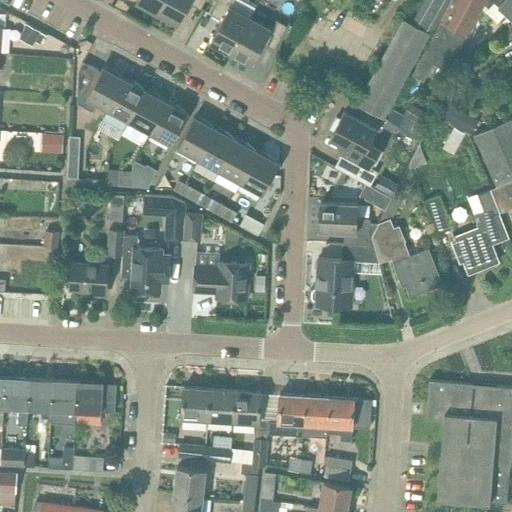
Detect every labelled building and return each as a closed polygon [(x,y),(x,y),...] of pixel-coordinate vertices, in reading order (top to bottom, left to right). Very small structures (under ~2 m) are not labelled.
[(157,12),(164,0),(136,0),(136,1),(157,12)] [(164,0),(157,12),(178,24),(190,3),(200,9),(205,0),(164,0)] [(217,0),(218,0),(211,15),(221,20),(210,41),(231,52),(250,17),(230,6),(232,0),(217,0)] [(431,33),(450,0),(425,0),(412,23),(403,18),(357,104),(384,118),(430,33),(431,33)] [(511,0),(452,0),(413,74),(425,80),(434,63),(449,71),(482,7),(498,21),(506,12),(511,17),(511,0)] [(271,28),(250,17),(231,52),(252,64),(263,43),(274,49),(287,25),(276,19),(271,28)] [(41,43),(45,34),(41,32),(41,30),(27,23),(19,38),(33,45),(36,40),(41,43)] [(503,43),(511,37),(511,28),(511,27),(498,36),(503,43)] [(98,102),(108,108),(125,78),(103,67),(101,70),(83,61),(79,69),(77,103),(93,111),(98,102)] [(69,78),(70,63),(44,62),(44,77),(69,78)] [(64,95),(64,80),(46,78),(45,95),(64,95)] [(129,120),(146,90),(125,78),(108,108),(129,120)] [(150,131),(167,101),(146,90),(129,120),(150,131)] [(172,143),(189,113),(167,101),(150,131),(172,143)] [(427,127),(433,115),(411,103),(405,115),(427,127)] [(469,134),(472,127),(440,109),(436,116),(469,134)] [(377,128),(344,111),(341,118),(337,116),(330,128),(334,130),(330,137),(342,143),(338,150),(342,153),(335,166),(371,185),(378,171),(371,166),(380,149),(369,143),(377,128)] [(199,158),(216,128),(194,116),(178,146),(199,158)] [(511,116),(469,136),(492,188),(511,179),(511,116)] [(220,169),(237,140),(216,128),(199,158),(220,169)] [(63,152),(64,134),(43,132),(42,151),(63,152)] [(241,181),(258,151),(237,140),(220,169),(241,181)] [(411,169),(428,163),(420,144),(409,165),(411,169)] [(263,193),(267,186),(280,163),(258,151),(241,181),(263,193)] [(69,152),(69,162),(79,163),(79,156),(75,152),(69,152)] [(395,227),(391,218),(392,218),(415,177),(411,169),(409,165),(379,222),(379,223),(372,236),(375,245),(380,262),(392,258),(394,262),(393,262),(400,279),(404,278),(411,296),(442,283),(429,249),(411,256),(405,241),(406,241),(400,225),(395,227)] [(132,172),(131,186),(144,187),(148,187),(153,178),(133,167),(132,172)] [(132,172),(119,171),(108,170),(107,180),(108,180),(108,185),(109,185),(118,185),(131,186),(132,172)] [(380,176),(375,186),(392,196),(398,185),(380,176)] [(84,189),(85,178),(68,177),(67,188),(84,189)] [(108,191),(109,185),(108,185),(108,180),(107,180),(98,180),(85,178),(84,189),(108,191)] [(185,195),(190,186),(185,183),(179,180),(174,189),(185,195)] [(511,180),(490,189),(499,212),(511,207),(511,180)] [(185,195),(196,202),(201,192),(190,186),(185,195)] [(480,230),(453,241),(455,246),(459,258),(463,256),(469,273),(498,261),(491,243),(508,237),(500,218),(498,213),(499,212),(490,189),(477,194),(484,211),(474,215),(480,230)] [(379,190),(373,202),(385,209),(392,197),(379,190)] [(145,194),(144,212),(168,213),(168,215),(167,236),(183,237),(184,209),(184,204),(169,196),(145,194)] [(438,234),(453,228),(440,194),(425,201),(438,234)] [(221,215),(226,206),(214,200),(209,209),(221,215)] [(375,245),(372,236),(379,223),(361,222),(361,218),(357,218),(358,204),(321,202),(321,205),(318,208),(317,216),(320,219),(320,230),(345,231),(344,243),(375,245)] [(232,221),(237,212),(226,206),(221,215),(232,221)] [(59,224),(54,211),(42,216),(48,229),(59,224)] [(200,238),(201,218),(201,212),(185,211),(185,217),(184,238),(200,238)] [(110,228),(108,253),(122,254),(124,229),(110,228)] [(57,248),(59,232),(47,231),(45,247),(57,248)] [(132,289),(136,289),(137,293),(147,294),(148,290),(160,290),(161,280),(169,280),(170,254),(162,253),(162,248),(135,247),(136,236),(124,235),(122,276),(133,277),(132,289)] [(375,245),(344,243),(342,243),(342,259),(318,258),(317,288),(313,291),(313,297),(316,301),(316,304),(352,306),(354,261),(379,262),(380,262),(375,245)] [(247,299),(249,263),(219,261),(219,266),(196,265),(195,270),(194,290),(217,291),(217,297),(247,299)] [(106,291),(107,271),(108,265),(72,262),(70,288),(106,291)] [(6,377),(4,406),(19,407),(18,425),(27,425),(28,408),(30,378),(6,377)] [(30,378),(28,408),(43,409),(42,417),(52,418),(54,380),(30,378)] [(511,386),(429,379),(429,380),(430,380),(427,417),(426,417),(426,418),(445,419),(439,497),(438,497),(438,498),(507,504),(511,437),(511,386)] [(52,418),(51,423),(76,424),(77,411),(78,381),(54,380),(52,418)] [(78,381),(77,411),(101,413),(101,411),(103,383),(78,381)] [(208,419),(210,388),(185,387),(186,386),(184,386),(182,417),(208,419)] [(233,421),(235,390),(210,388),(208,419),(233,421)] [(235,390),(233,421),(256,422),(254,437),(252,464),(260,465),(266,466),(268,439),(267,439),(268,432),(269,421),(268,421),(268,422),(259,421),(261,391),(260,391),(259,392),(235,390)] [(302,435),(304,395),(281,393),(279,421),(269,421),(268,432),(302,435)] [(328,433),(330,396),(304,395),(302,435),(327,436),(328,433)] [(330,396),(328,433),(329,433),(341,434),(341,440),(352,441),(353,426),(370,427),(372,399),(355,398),(330,396)] [(321,454),(347,458),(350,442),(324,438),(321,454)] [(287,454),(310,455),(310,442),(288,440),(287,454)] [(205,460),(207,445),(181,442),(179,457),(205,460)] [(26,448),(24,466),(35,467),(37,445),(26,445),(26,448)] [(231,463),(231,461),(230,461),(232,448),(207,445),(205,460),(231,463)] [(1,446),(0,465),(14,465),(24,466),(26,448),(1,446)] [(49,457),(49,468),(62,468),(73,469),(74,456),(74,448),(64,448),(63,457),(49,457)] [(329,477),(349,480),(353,460),(326,455),(326,461),(324,476),(329,477)] [(74,456),(73,469),(83,470),(103,471),(103,458),(83,457),(74,456)] [(299,471),(302,458),(291,456),(288,469),(299,471)] [(310,473),(313,461),(302,458),(299,471),(310,473)] [(256,502),(260,465),(252,464),(243,463),(242,473),(246,474),(243,500),(256,502)] [(203,496),(206,469),(177,467),(177,468),(175,493),(203,496)] [(0,470),(0,491),(16,492),(18,472),(0,470)] [(265,471),(262,492),(275,493),(276,484),(285,484),(286,475),(277,474),(277,473),(265,471)] [(343,511),(346,511),(351,487),(325,482),(320,508),(343,511)] [(201,511),(203,496),(175,493),(172,511),(201,511)] [(274,501),(274,499),(262,498),(260,511),(278,511),(280,502),(274,501)] [(71,511),(72,506),(42,501),(42,506),(37,505),(36,511),(71,511)]
